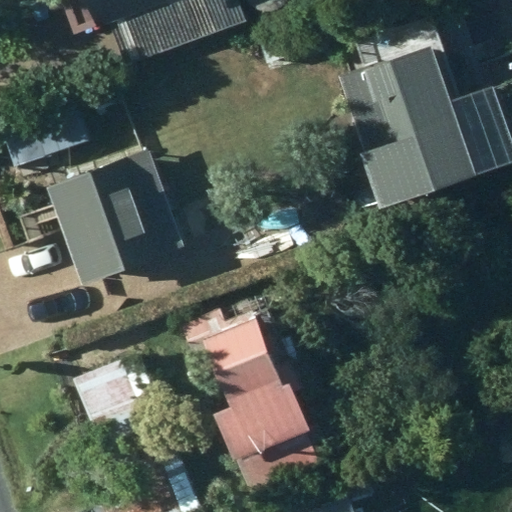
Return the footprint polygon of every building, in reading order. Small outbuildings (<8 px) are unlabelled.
[(75,0),(88,34),(117,24),(131,66),(205,38),(193,2),(199,0),(75,0)] [(299,0),(270,0),(275,13),(301,5),(299,0)] [(346,78),(393,209),(511,165),(511,92),(509,85),(466,100),(445,43),(346,78)] [(97,281),(175,252),(139,154),(109,165),(101,144),(78,152),(86,173),(60,183),(97,281)] [(295,206),(203,243),(214,271),(306,234),(295,206)] [(259,489),(330,464),(319,431),(322,430),(306,385),(298,389),(269,307),(234,320),(229,308),(192,322),(206,361),(227,354),(245,407),(232,412),(259,489)] [(208,511),(210,511),(148,361),(81,388),(128,501),(115,506),(117,511),(208,511)] [(352,511),(347,497),(308,511),(352,511)]
